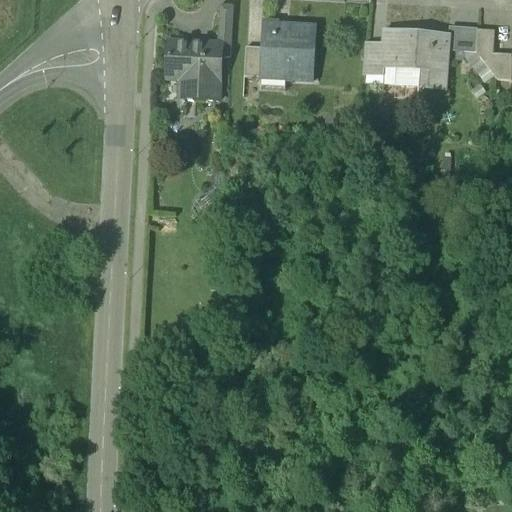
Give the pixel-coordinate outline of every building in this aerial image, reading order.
[(233,9),(219,8),(217,48),(221,48),(221,60),(230,61),(233,9)] [(315,31),(278,29),(278,26),(263,25),(261,51),(260,81),(312,84),(315,31)] [(494,34),(477,33),(476,55),(496,83),(511,84),(511,70),(511,57),(493,57),(494,34)] [(448,40),(384,36),(383,49),(384,49),(382,70),(384,70),(412,72),(411,90),(444,93),(448,40)] [(217,48),(169,45),(167,78),(186,79),(185,102),(218,104),(221,60),(221,48),(217,48)] [(383,49),(367,48),(364,77),(383,78),(384,70),(382,70),(384,49),(383,49)] [(261,51),(245,50),(244,80),(260,81),(261,51)]
